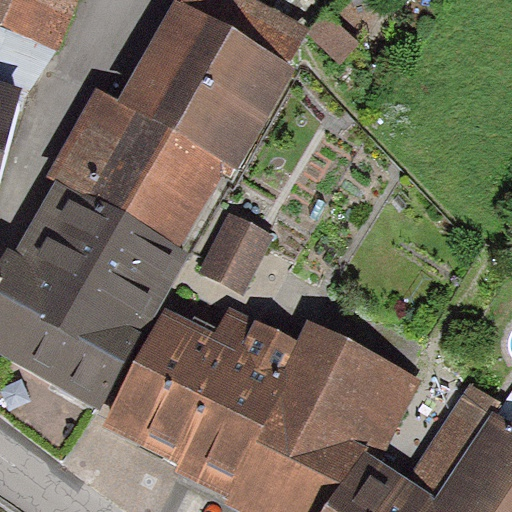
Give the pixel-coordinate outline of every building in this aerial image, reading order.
[(0,0),(0,28),(58,52),(78,0),(0,0)] [(309,40),(238,0),(179,0),(116,112),(231,177),(309,40)] [(0,168),(23,95),(0,87),(0,168)] [(231,177),(116,112),(89,97),(41,184),(48,185),(185,262),(231,177)] [(185,262),(48,185),(0,270),(0,362),(97,417),(185,262)] [(205,290),(247,311),(279,247),(237,226),(205,290)] [(215,333),(168,313),(105,432),(182,469),(179,474),(230,501),(227,507),(236,511),(327,511),(365,458),(377,465),(421,382),(302,324),(292,342),(226,311),(215,333)] [(365,458),(327,511),(511,511),(511,408),(473,386),(409,483),(377,465),(365,458)]
